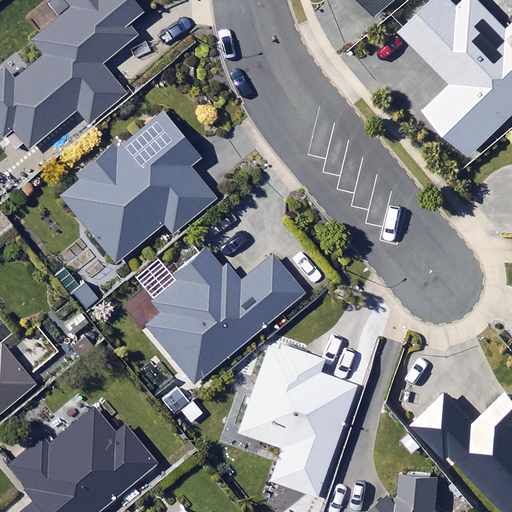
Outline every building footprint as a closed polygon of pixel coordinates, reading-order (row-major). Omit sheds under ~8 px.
[(0,67),(0,133),(13,147),(20,141),(25,147),(70,107),(85,123),(121,91),(97,64),(145,20),(127,0),(64,0),(68,4),(28,40),(39,53),(13,77),(2,65),(0,67)] [(362,0),(375,14),(391,0),(362,0)] [(462,0),(458,4),(453,0),(424,0),(397,27),(453,83),(427,109),(472,155),(511,115),(511,22),(507,27),(480,0),(462,0)] [(190,154),(157,114),(118,145),(112,138),(73,169),(77,173),(54,191),(109,259),(157,221),(165,231),(209,196),(181,161),(190,154)] [(236,279),(205,242),(171,270),(176,277),(149,300),(156,309),(140,323),(190,383),(301,290),(269,251),(236,279)] [(0,405),(30,380),(0,344),(0,336),(9,328),(0,317),(0,405)] [(315,353),(266,334),(250,376),(254,378),(234,428),(278,445),(265,476),(309,493),(352,383),(310,366),(315,353)] [(475,420),(447,391),(412,425),(435,449),(439,444),(505,511),(511,511),(511,396),(506,390),(475,420)] [(109,428),(90,405),(45,442),(38,434),(4,463),(32,497),(13,511),(89,511),(151,461),(118,421),(109,428)] [(449,500),(423,468),(373,509),(375,511),(438,511),(436,510),(449,500)] [(188,511),(180,502),(168,511),(188,511)]
